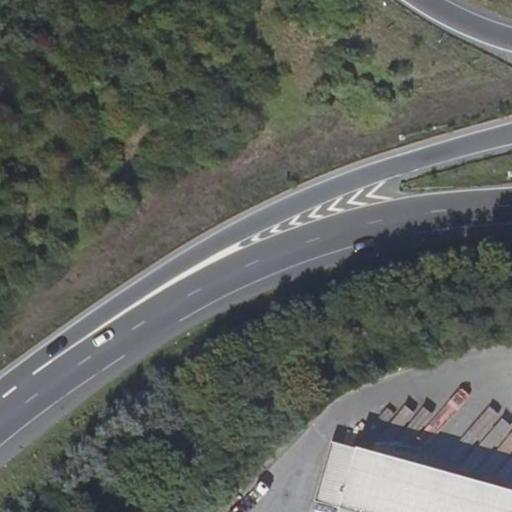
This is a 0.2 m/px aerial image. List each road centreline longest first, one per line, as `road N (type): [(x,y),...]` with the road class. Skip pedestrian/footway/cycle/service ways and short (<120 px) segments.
road 1 (trunk): [(46,382),(75,333),(185,261),(379,171),(511,135)]
road 2 (trunk): [(46,382),(208,284),(273,255),(386,219),(511,204)]
